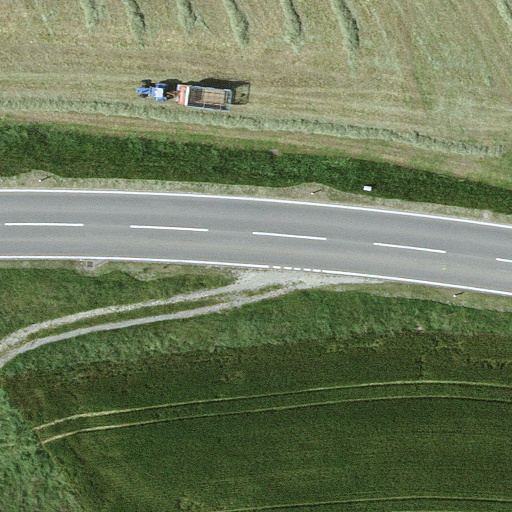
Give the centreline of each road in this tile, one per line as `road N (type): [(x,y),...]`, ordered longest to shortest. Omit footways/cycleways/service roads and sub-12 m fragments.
road 1 (secondary): [(0,219),(345,238),(511,262)]
road 2 (track): [(345,238),(269,282),(7,350),(0,360)]
